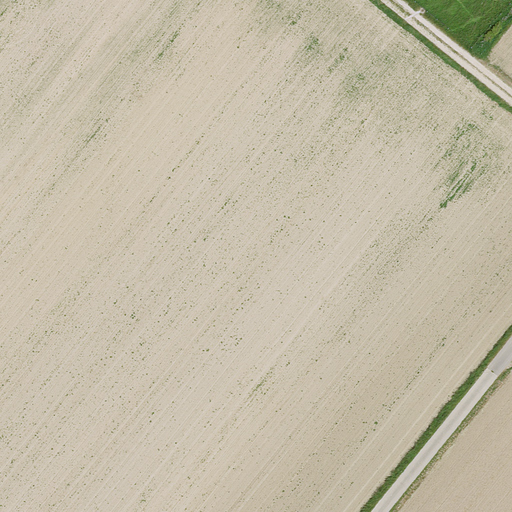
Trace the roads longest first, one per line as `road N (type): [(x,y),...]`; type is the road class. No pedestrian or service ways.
road 1 (track): [(377,511),(511,346)]
road 2 (track): [(511,95),(394,0)]
